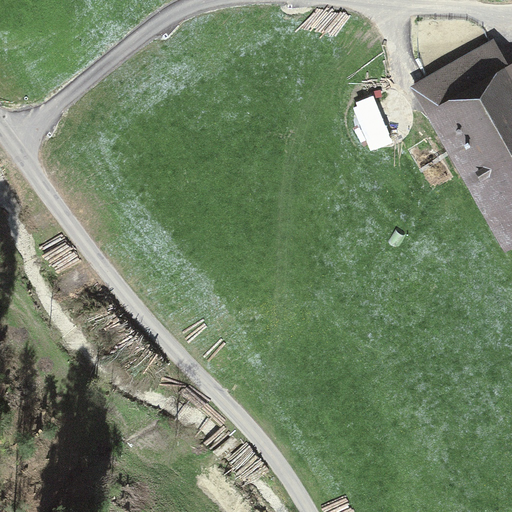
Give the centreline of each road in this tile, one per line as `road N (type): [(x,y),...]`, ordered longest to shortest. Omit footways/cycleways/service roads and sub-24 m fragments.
road 1 (unclassified): [(0,127),(117,287),(272,454),(309,511)]
road 2 (track): [(12,145),(127,41),(190,0)]
road 3 (track): [(321,0),(409,31),(511,28)]
